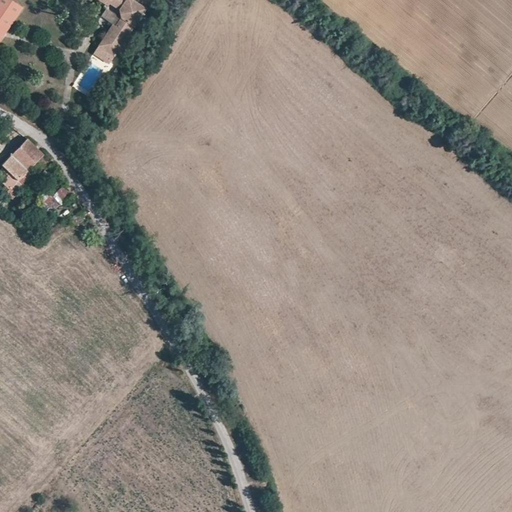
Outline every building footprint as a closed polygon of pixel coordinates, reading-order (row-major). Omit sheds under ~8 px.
[(0,0),(0,44),(24,9),(11,0),(0,0)] [(111,67),(148,10),(132,0),(97,0),(108,7),(121,16),(114,26),(94,56),(111,67)] [(114,26),(121,16),(108,7),(102,18),(105,20),(114,26)] [(44,156),(28,140),(6,164),(22,179),(44,156)] [(47,191),(35,199),(46,216),(74,196),(65,184),(50,195),(47,191)]
